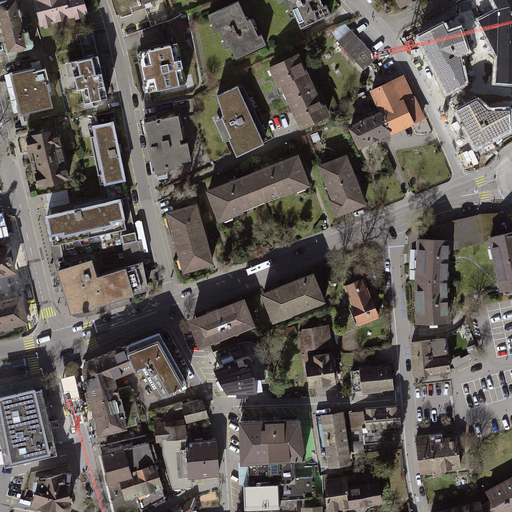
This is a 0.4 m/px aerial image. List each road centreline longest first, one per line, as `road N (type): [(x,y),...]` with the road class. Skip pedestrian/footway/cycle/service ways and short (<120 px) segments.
road 1 (residential): [(172,304),(101,0)]
road 2 (secondary): [(395,223),(172,304)]
road 3 (residential): [(0,124),(56,345)]
road 4 (residential): [(359,0),(414,67),(476,191)]
road 5 (residential): [(216,405),(407,398)]
road 6 (residential): [(407,398),(395,223)]
road 7 (residential): [(56,345),(101,511)]
